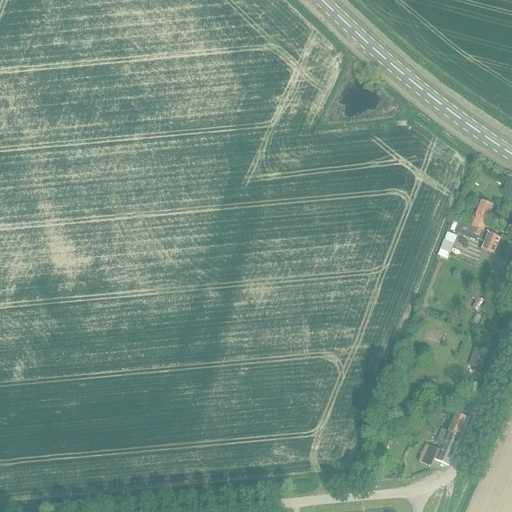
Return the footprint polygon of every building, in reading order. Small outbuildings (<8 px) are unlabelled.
[(474,214),(469,225),(483,231),(487,220),(493,206),(482,201),(478,199),(475,207),(479,209),(476,215),(474,214)] [(501,238),(483,231),(469,225),(459,221),(455,230),(484,243),(481,249),(494,254),(501,238)] [(456,236),(449,233),(446,242),(443,250),(441,253),(449,256),(456,236)] [(474,289),(470,296),(475,299),(479,292),(474,289)] [(478,296),(472,307),(477,310),(483,299),(478,296)] [(475,348),(468,366),(480,370),(487,352),(475,348)] [(426,445),(418,462),(429,467),(432,459),(435,460),(445,465),(448,466),(460,437),(459,437),(466,419),(464,418),(455,415),(448,432),(442,429),(436,443),(441,446),(439,450),(426,445)]
